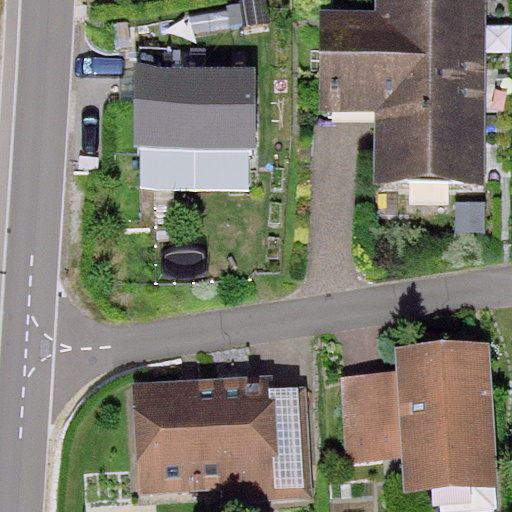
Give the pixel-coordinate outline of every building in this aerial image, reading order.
[(371,3),(372,16),(320,17),(321,121),(376,121),(376,190),(480,189),(478,2),(371,3)] [(256,75),(135,71),(134,92),(132,150),(254,153),(256,75)] [(500,493),(495,352),(402,355),(402,373),(405,455),(406,496),(500,493)] [(405,455),(402,373),(346,375),(349,457),(405,455)] [(143,387),(143,403),(144,502),(275,501),(275,470),(283,470),(282,411),(252,411),(252,404),(252,386),(143,387)] [(309,498),(305,402),(252,404),(252,411),(282,411),(283,470),(275,470),(275,501),(309,498)]
